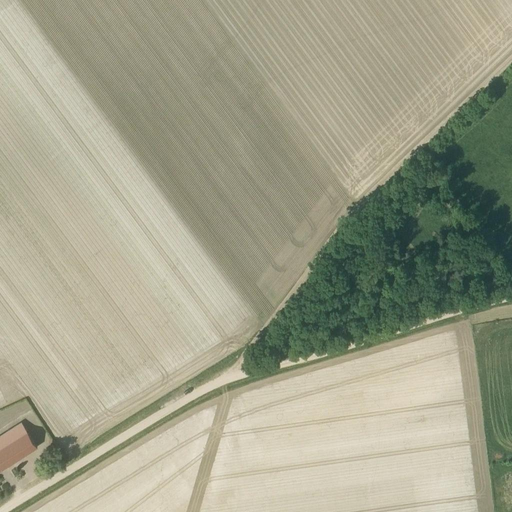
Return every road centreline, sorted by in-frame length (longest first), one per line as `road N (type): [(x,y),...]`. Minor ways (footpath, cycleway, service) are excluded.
road 1 (track): [(1,511),(198,390),(511,295)]
road 2 (track): [(511,69),(321,249),(231,376)]
